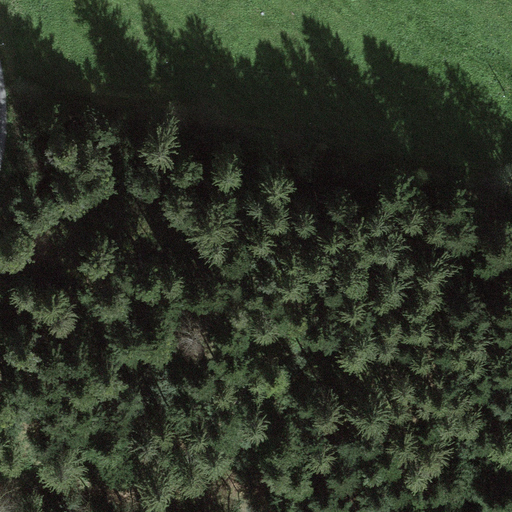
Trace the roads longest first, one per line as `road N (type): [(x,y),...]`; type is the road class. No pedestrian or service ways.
road 1 (track): [(511,180),(456,185),(0,87)]
road 2 (track): [(235,511),(104,472),(0,479)]
